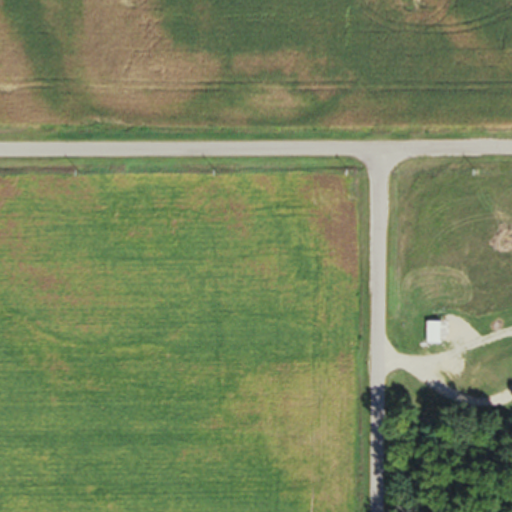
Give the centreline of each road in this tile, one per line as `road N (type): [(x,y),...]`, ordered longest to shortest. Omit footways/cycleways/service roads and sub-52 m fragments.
road 1 (residential): [(0,151),(511,149)]
road 2 (residential): [(378,511),(381,149)]
